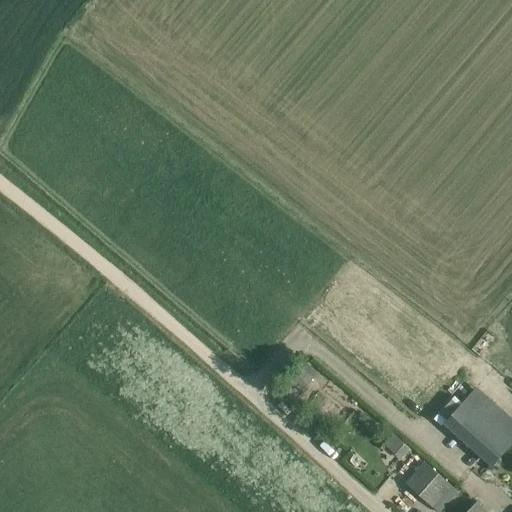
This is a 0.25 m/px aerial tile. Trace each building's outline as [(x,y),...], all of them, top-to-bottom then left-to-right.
[(319,374),(306,363),(285,388),(295,396),(300,389),(303,392),(319,374)] [(493,465),(511,443),(511,429),(483,403),(457,432),(493,465)] [(396,432),(386,442),(404,458),(414,447),(396,432)] [(432,507),(451,486),(426,463),(407,484),(432,507)] [(467,511),(485,511),(476,503),(467,511)]
